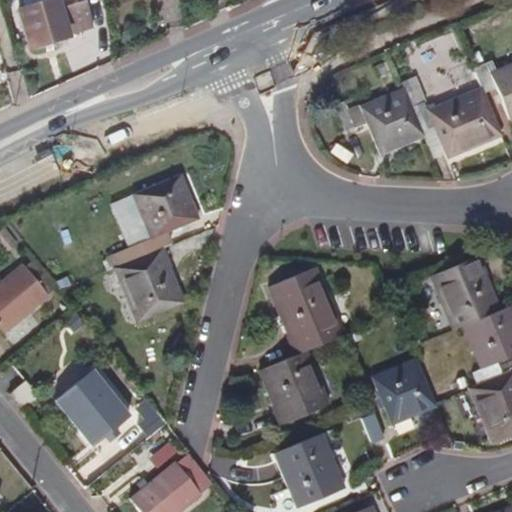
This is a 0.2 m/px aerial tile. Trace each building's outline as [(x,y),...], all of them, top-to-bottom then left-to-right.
[(13,18),(28,53),(95,25),(84,0),(54,0),(45,4),(43,0),(21,0),(17,8),(20,15),(13,18)] [(482,58),(478,48),(469,52),(473,62),(482,58)] [(409,64),(403,50),(389,55),(392,62),(395,69),(409,64)] [(511,62),(489,72),(484,60),(472,65),(480,85),(483,90),(495,85),(508,117),(511,115),(511,62)] [(412,74),(399,79),(402,86),(419,127),(431,122),(439,139),(445,154),(500,131),(483,90),(480,85),(426,107),(412,74)] [(419,127),(402,86),(358,104),(366,123),(377,149),(421,131),(419,127)] [(355,127),(347,109),(344,102),(332,107),(343,132),(355,127)] [(366,123),(358,104),(347,109),(355,127),(366,123)] [(439,139),(431,122),(419,127),(421,131),(427,144),(439,139)] [(191,215),(173,172),(126,193),(145,236),(134,241),(140,253),(155,247),(164,243),(158,230),(191,215)] [(20,244),(6,227),(0,232),(0,244),(8,254),(20,244)] [(179,299),(155,247),(140,253),(107,268),(131,321),(179,299)] [(497,307),(475,253),(431,271),(452,325),(463,320),(497,307)] [(0,330),(3,334),(48,295),(21,264),(0,282),(0,330)] [(339,334),(315,274),(270,292),(294,352),(304,348),(339,334)] [(511,351),(511,308),(509,302),(497,307),(463,320),(481,364),(472,367),(477,379),(501,369),(497,358),(511,351)] [(72,334),(86,322),(78,312),(63,324),(72,334)] [(327,401),(304,348),(294,352),(256,367),(279,421),(327,401)] [(429,399),(412,357),(368,375),(388,423),(432,406),(429,399)] [(511,428),(511,364),(501,369),(477,379),(469,382),(491,437),(511,428)] [(131,416),(95,372),(58,403),(93,447),(131,416)] [(39,398),(26,382),(11,395),(23,411),(39,398)] [(379,433),(368,406),(355,411),(366,439),(379,433)] [(336,482),(311,430),(267,451),(292,504),(336,482)] [(214,485),(189,456),(178,465),(203,495),(214,485)] [(178,465),(176,463),(130,502),(138,511),(181,511),(203,495),(178,465)] [(511,511),(511,506),(508,498),(478,511),(511,511)] [(369,511),(364,500),(339,511),(369,511)]
